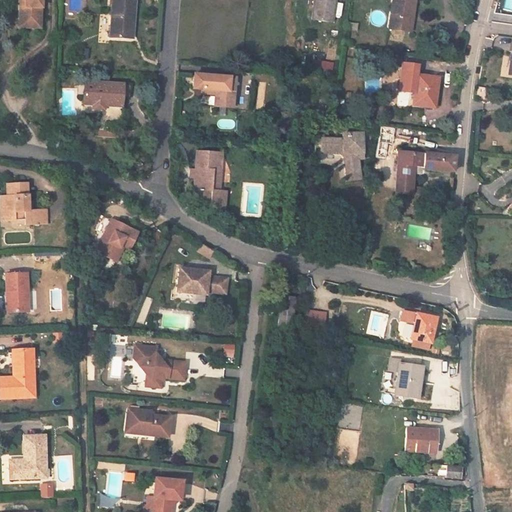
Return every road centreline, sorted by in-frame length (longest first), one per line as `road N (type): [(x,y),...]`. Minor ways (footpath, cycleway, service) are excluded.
road 1 (unclassified): [(464,302),(459,199),(468,76),(484,0)]
road 2 (residential): [(259,256),(223,511)]
road 3 (unclassified): [(464,302),(259,256)]
road 4 (residential): [(150,199),(159,168),(169,0)]
road 5 (unclassified): [(475,483),(464,302)]
road 6 (unclassified): [(150,199),(75,165),(0,149)]
road 7 (unclassified): [(259,256),(150,199)]
